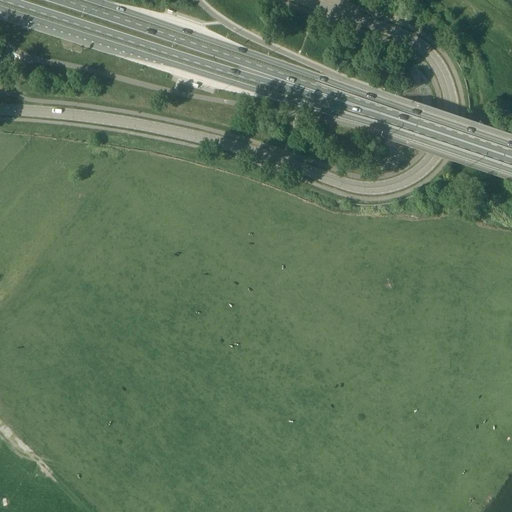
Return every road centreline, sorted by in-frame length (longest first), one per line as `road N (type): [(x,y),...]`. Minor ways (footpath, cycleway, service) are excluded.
road 1 (unclassified): [(303,0),(410,40),(440,69),(446,131),(424,167),(398,184),(353,187),(153,128),(0,110)]
road 2 (secondary): [(0,10),(511,173)]
road 3 (secondary): [(511,147),(92,0)]
road 4 (primary): [(8,0),(279,81)]
road 5 (primary): [(279,81),(511,160)]
road 6 (primary): [(279,81),(53,0)]
